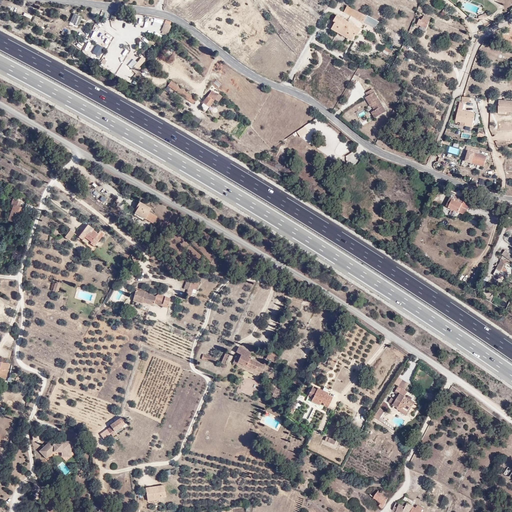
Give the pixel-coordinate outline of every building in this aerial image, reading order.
[(365,19),(344,9),(344,10),(341,15),(361,25),(365,19)] [(77,27),(81,18),(71,15),(68,23),(77,27)] [(418,25),(421,25),(427,28),(428,23),(429,20),(422,17),(421,20),(420,20),(418,25)] [(365,19),(361,25),(373,31),(376,24),(365,19)] [(354,40),(357,41),(361,34),(335,20),(331,28),(336,30),(333,36),(351,46),(354,40)] [(116,21),(114,27),(120,30),(123,24),(116,21)] [(162,31),(167,33),(170,24),(165,22),(162,31)] [(149,32),(157,36),(160,30),(151,26),(149,32)] [(100,56),(104,47),(96,44),(92,53),(100,56)] [(107,51),(101,63),(108,67),(114,55),(107,51)] [(136,61),(130,67),(136,71),(140,67),(138,66),(144,59),(140,56),(136,61)] [(126,65),(130,67),(136,61),(132,58),(126,65)] [(114,60),(109,70),(116,73),(121,63),(114,60)] [(196,97),(182,88),(170,80),(167,85),(193,102),(196,97)] [(377,116),(386,110),(371,88),(365,92),(367,95),(365,97),(371,106),(372,105),(374,104),(376,107),(376,108),(373,110),(377,116)] [(217,94),(211,90),(202,102),(208,107),(214,100),(217,102),(221,96),(218,93),(217,94)] [(511,100),(499,100),(498,111),(511,111),(511,100)] [(457,121),(462,122),(462,121),(466,122),(466,125),(474,127),(477,113),(464,110),(465,103),(461,103),(457,121)] [(479,153),(480,150),(468,147),(467,151),(470,151),(467,161),(485,167),(488,156),(479,153)] [(459,212),(464,214),(468,206),(466,205),(468,202),(453,195),(451,198),(449,197),(446,204),(459,212)] [(145,214),(153,220),(157,215),(149,209),(151,206),(140,197),(136,203),(138,205),(136,208),(144,215),(145,214)] [(21,207),(14,204),(12,214),(21,218),(24,209),(21,207)] [(445,206),(459,212),(446,204),(445,206)] [(142,218),(144,215),(136,208),(134,211),(142,218)] [(21,220),(21,218),(12,214),(9,223),(19,226),(21,220)] [(91,243),(95,246),(105,234),(100,231),(98,233),(91,228),(92,227),(88,224),(79,237),(84,240),(86,238),(92,241),(91,243)] [(66,237),(71,240),(75,235),(70,232),(66,237)] [(511,255),(505,250),(502,254),(511,261),(511,255)] [(140,254),(133,257),(135,262),(142,258),(140,254)] [(505,259),(502,257),(501,259),(494,273),(498,275),(500,273),(504,275),(504,276),(508,278),(510,274),(506,272),(507,271),(508,268),(503,266),(505,261),(504,260),(505,259)] [(108,268),(117,274),(119,272),(110,265),(108,268)] [(476,286),(484,271),(477,267),(469,283),(476,286)] [(200,284),(201,280),(197,279),(197,280),(189,278),(186,287),(189,288),(188,293),(193,294),(194,290),(196,283),(200,284)] [(144,304),(144,301),(156,305),(157,303),(165,305),(166,301),(158,299),(158,297),(147,294),(148,292),(138,289),(135,301),(144,304)] [(236,364),(238,361),(246,365),(249,359),(252,352),(240,346),(237,352),(238,353),(233,363),(236,364)] [(263,365),(259,363),(249,359),(246,365),(256,370),(260,372),(263,365)] [(236,365),(254,374),(256,370),(246,365),(238,361),(236,364),(236,365)] [(0,375),(7,378),(10,365),(1,362),(0,365),(0,375)] [(401,411),(408,415),(416,404),(406,398),(413,386),(403,380),(396,392),(400,395),(397,401),(393,406),(401,411)] [(332,398),(327,395),(328,393),(318,388),(317,390),(312,388),(307,398),(312,400),(313,399),(321,403),(320,405),(327,408),(332,398)] [(386,414),(381,411),(376,420),(380,423),(386,414)] [(116,433),(115,431),(125,423),(120,416),(109,424),(110,426),(107,428),(112,435),(116,433)] [(333,439),(330,438),(328,443),(335,446),(340,434),(335,433),(333,439)] [(50,440),(39,450),(47,458),(54,451),(61,451),(66,456),(71,451),(71,441),(65,440),(65,444),(60,444),(54,443),(50,440)] [(153,498),(155,499),(166,497),(164,484),(146,487),(147,498),(153,498)] [(388,498),(385,497),(387,495),(383,492),(382,494),(378,492),(375,499),(380,502),(378,506),(382,508),(388,498)] [(422,511),(424,509),(416,505),(414,509),(407,505),(407,504),(403,501),(401,505),(396,503),(393,510),(395,511),(422,511)]
